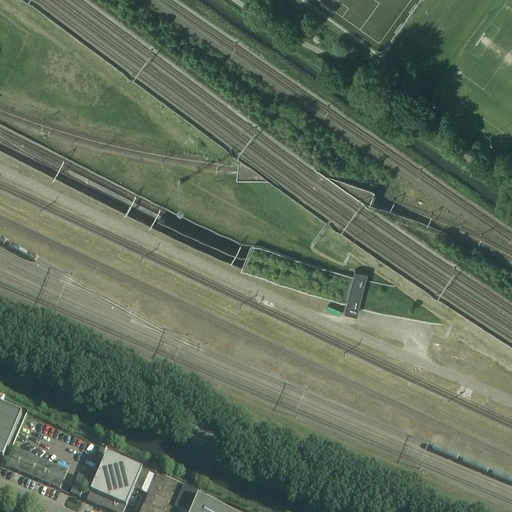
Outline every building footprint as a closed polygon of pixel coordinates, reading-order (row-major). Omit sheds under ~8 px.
[(237,168),(236,177),(270,182),(300,188),(328,194),(362,203),(370,205),(372,198),(374,191),(355,185),(326,177),(298,171),(270,166),(244,162),(238,161),(237,168)] [(243,261),(241,267),(259,275),(284,284),(309,292),(339,301),(372,310),(431,322),(450,325),(396,288),(370,282),(331,271),(289,258),(250,244),(247,251),(243,261)] [(0,458),(2,460),(21,416),(0,406),(0,458)] [(15,451),(8,469),(59,491),(69,466),(58,462),(55,468),(15,451)] [(105,458),(86,503),(108,511),(122,511),(132,490),(141,494),(148,476),(105,458)] [(78,499),(82,490),(86,481),(77,477),(69,495),(78,499)] [(142,508),(140,511),(173,511),(174,511),(176,511),(191,511),(199,496),(156,477),(142,508)] [(218,511),(197,501),(191,511),(218,511)]
